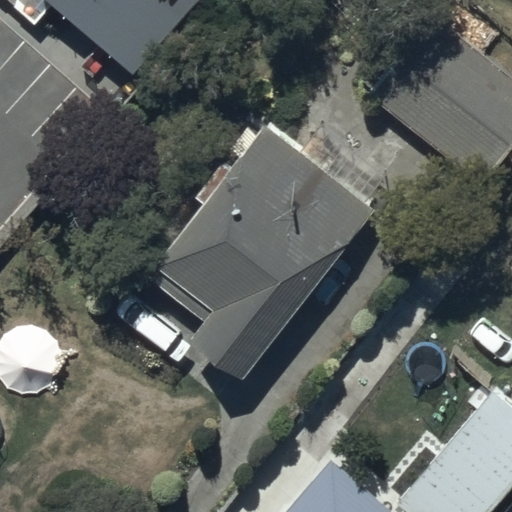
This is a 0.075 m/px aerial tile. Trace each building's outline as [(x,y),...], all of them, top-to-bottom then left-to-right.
[(209,0),(51,0),(141,78),(209,0)] [(476,181),(511,135),(511,78),(432,15),(368,94),(476,181)] [(196,345),(246,385),(380,216),(273,131),(153,282),(211,327),(196,345)] [(406,345),(463,279),(439,258),(382,324),(406,345)] [(488,511),(511,485),(511,404),(494,389),(397,501),(408,511),(488,511)] [(325,456),(286,426),(246,478),(278,503),(288,489),(295,495),(325,456)] [(389,511),(329,461),(285,511),(389,511)]
